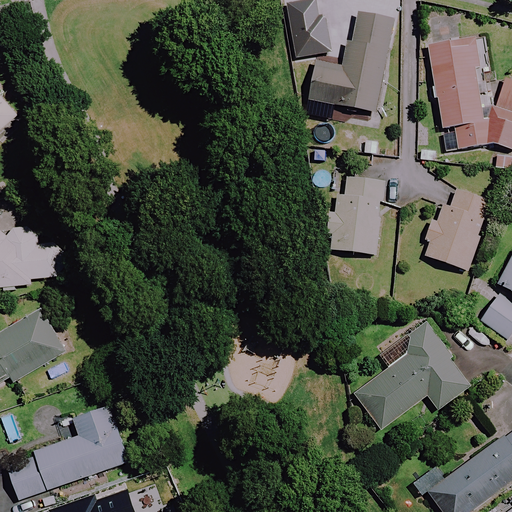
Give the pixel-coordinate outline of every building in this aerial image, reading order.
[(393,23),(358,16),(348,72),(317,67),(311,103),(377,115),(393,23)] [(490,122),(487,123),(470,38),(440,44),(429,47),(446,133),(457,131),(462,153),(492,147),(511,154),(511,81),(505,79),(490,122)] [(0,129),(16,116),(0,97),(0,129)] [(386,183),(349,180),(348,197),(333,196),(329,235),(334,236),(333,252),(378,257),(386,183)] [(492,201),(459,191),(453,211),(440,207),(425,259),(471,272),(492,201)] [(26,281),(56,278),(62,271),(62,254),(52,245),(37,247),(37,238),(26,228),(11,230),(5,238),(0,234),(0,289),(26,287),(26,281)] [(511,262),(498,289),(511,295),(511,262)] [(511,335),(511,305),(501,297),(483,322),(508,341),(511,335)] [(0,394),(68,354),(44,314),(0,339),(0,394)] [(471,389),(427,328),(384,359),(392,370),(356,396),(382,432),(430,398),(440,412),(471,389)] [(130,463),(112,411),(77,423),(82,438),(8,464),(21,502),(130,463)] [(477,511),(511,483),(511,429),(501,439),(453,479),(442,466),(420,484),(443,511),(477,511)]
